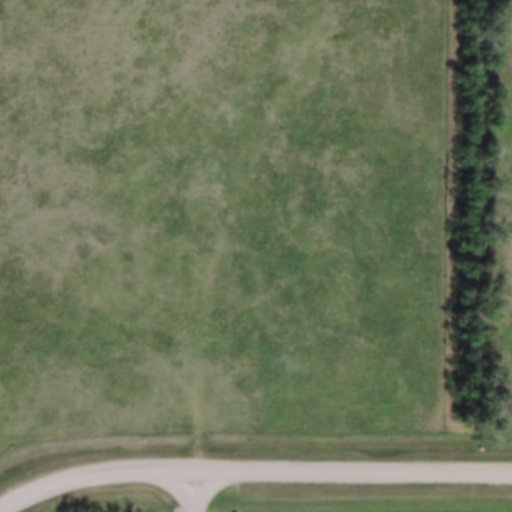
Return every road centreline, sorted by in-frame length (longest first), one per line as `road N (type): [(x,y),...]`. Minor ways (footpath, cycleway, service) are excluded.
road 1 (track): [(194,466),(195,351),(213,259),(241,173),(303,45),(311,0)]
road 2 (tertiary): [(511,468),(194,466)]
road 3 (track): [(0,192),(195,401)]
road 4 (tertiary): [(0,497),(81,469),(194,466)]
